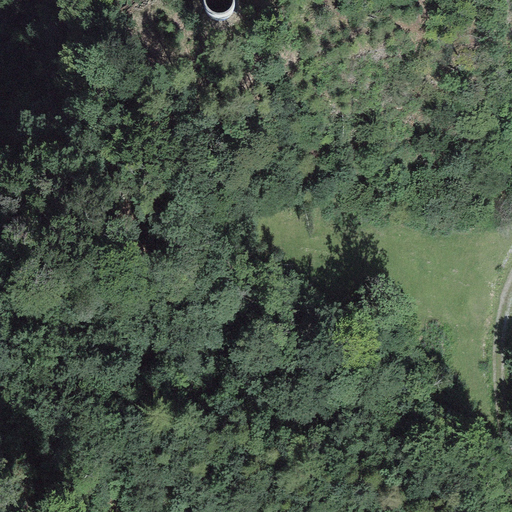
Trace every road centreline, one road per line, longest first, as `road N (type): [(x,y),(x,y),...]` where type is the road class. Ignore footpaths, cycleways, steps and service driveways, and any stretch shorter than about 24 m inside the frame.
road 1 (motorway): [(0,187),(253,113),(511,66)]
road 2 (track): [(511,462),(497,397),(500,329),(511,297)]
